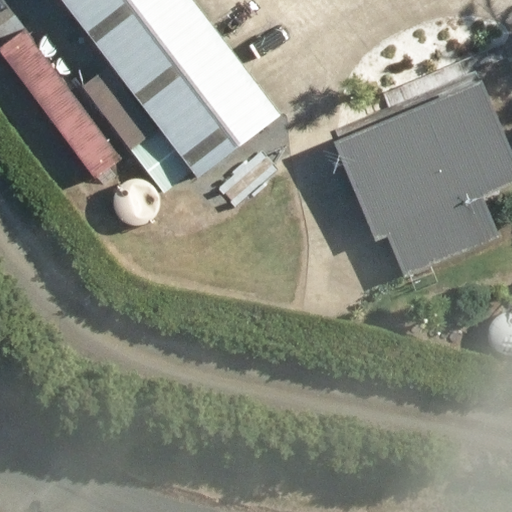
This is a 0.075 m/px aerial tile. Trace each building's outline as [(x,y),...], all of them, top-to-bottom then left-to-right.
[(62,0),(201,177),(184,190),(206,217),(271,167),(248,138),(283,111),(196,0),(62,0)] [(28,93),(0,52),(0,111),(0,112),(28,93)] [(511,148),(482,79),(336,141),(378,237),(388,233),(406,276),(500,236),(483,196),(511,183),(511,148)] [(175,213),(132,168),(92,206),(135,251),(175,213)] [(511,317),(495,313),(484,356),(511,363),(511,317)]
